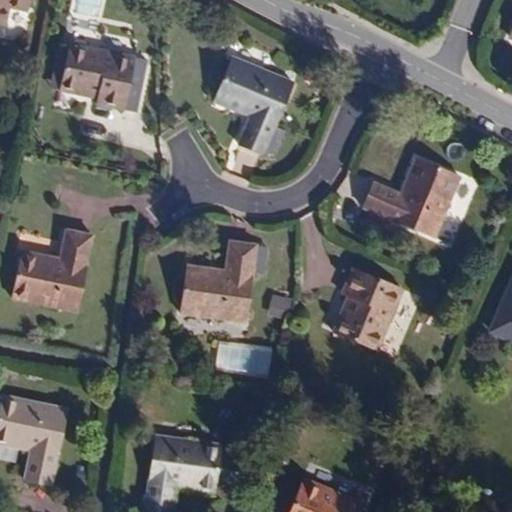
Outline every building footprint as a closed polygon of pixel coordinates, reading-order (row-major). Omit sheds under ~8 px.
[(24,13),(27,0),(0,0),(0,25),(3,26),(7,9),(24,13)] [(122,110),(131,59),(69,46),(60,91),(97,98),(96,105),(122,110)] [(274,129),(292,84),(232,59),(214,103),(249,117),(238,145),(262,155),(263,153),(267,146),(277,151),(284,134),(274,129)] [(274,158),(277,151),(267,146),(263,153),(274,158)] [(433,237),(458,179),(415,160),(400,194),(374,184),(364,209),(433,237)] [(75,313),(90,236),(65,231),(59,260),(21,253),(12,298),(75,313)] [(245,323),(253,272),(263,273),(266,254),(255,253),(256,246),(229,242),(223,272),(187,266),(180,314),(245,323)] [(266,254),(267,248),(256,246),(255,253),(266,254)] [(377,349),(401,290),(352,269),(342,293),(348,296),(333,331),(377,349)] [(511,280),(490,332),(511,342),(511,280)] [(273,295),(268,314),(283,318),(288,299),(273,295)] [(49,485),(65,410),(1,397),(0,403),(0,444),(29,451),(23,479),(49,485)] [(237,481),(240,458),(219,455),(219,446),(155,437),(143,511),(172,511),(176,489),(213,494),(214,486),(214,478),(237,481)] [(236,489),(237,481),(214,478),(214,486),(236,489)] [(358,511),(362,504),(304,479),(289,511),(358,511)]
